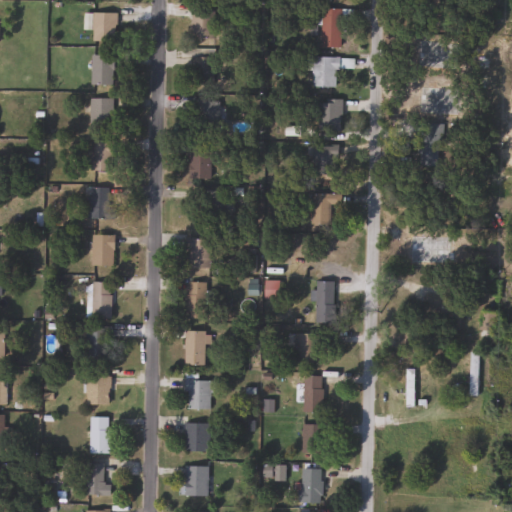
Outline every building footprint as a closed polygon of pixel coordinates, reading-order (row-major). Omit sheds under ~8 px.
[(212,8),(212,40),(189,40),(189,8),(212,8)] [(319,8),(341,8),(341,47),(319,47),(319,8)] [(89,41),(89,12),(113,12),(113,41),(89,41)] [(89,85),(89,55),(111,55),(111,85),(89,85)] [(189,83),(189,55),(212,55),(212,83),(189,83)] [(333,87),(309,87),(309,57),(352,57),(351,68),(333,68),(333,87)] [(87,127),(87,98),(110,98),(110,127),(87,127)] [(340,99),(340,131),(314,131),(314,99),(340,99)] [(215,129),(193,129),(193,100),(215,100),(215,129)] [(110,140),(110,170),(88,170),(88,140),(110,140)] [(311,174),(311,145),(336,145),(336,174),(311,174)] [(190,179),(190,148),(208,148),(208,179),(190,179)] [(113,208),(113,219),(89,219),(89,188),(107,188),(107,208),(113,208)] [(197,190),(220,190),(220,222),(197,222),(197,190)] [(328,224),(308,224),(308,193),(338,193),(338,205),(328,205),(328,224)] [(111,234),(111,266),(89,266),(89,234),(111,234)] [(207,238),(207,268),(183,268),(183,238),(207,238)] [(313,322),(313,281),(332,281),(332,322),(313,322)] [(89,282),(108,282),(108,319),(89,319),(89,282)] [(184,319),(184,282),(204,282),(204,319),(184,319)] [(85,359),(84,329),(107,328),(108,358),(85,359)] [(182,365),(182,330),(203,330),(203,365),(182,365)] [(316,334),(316,363),(292,363),(292,334),(316,334)] [(466,395),(467,352),(476,352),(476,395),(466,395)] [(403,406),(403,369),(412,369),(412,406),(403,406)] [(301,376),(320,376),(320,413),(301,413),(301,376)] [(84,377),(107,377),(107,404),(84,404),(84,377)] [(207,409),(184,409),(184,379),(207,379),(207,409)] [(88,453),(88,417),(107,417),(107,453),(88,453)] [(206,423),(206,451),(182,451),(182,423),(206,423)] [(300,453),(300,424),(322,424),(322,453),(300,453)] [(83,495),(83,463),(101,463),(101,483),(108,483),(108,495),(83,495)] [(206,496),(182,496),(182,466),(206,466),(206,496)] [(320,469),(320,503),(299,503),(299,469),(320,469)]
